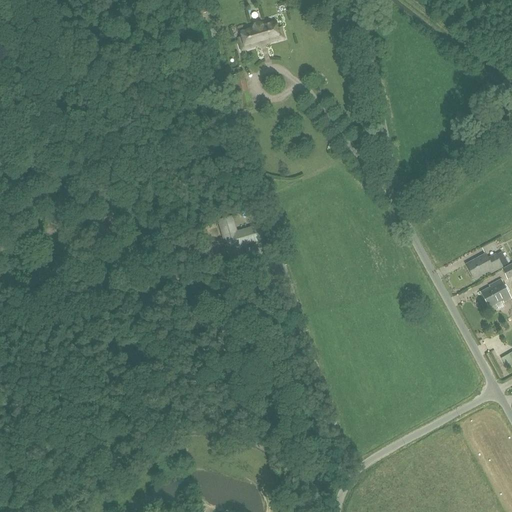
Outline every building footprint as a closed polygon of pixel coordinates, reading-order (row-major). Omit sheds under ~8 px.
[(241,34),(244,46),(257,42),(261,44),(265,43),(267,40),(273,38),(273,41),(284,38),(281,28),(278,29),(276,24),(264,27),(263,25),(259,23),(255,25),(253,28),(254,30),(241,34)] [(210,29),(212,39),(222,36),(219,26),(210,29)] [(232,83),(244,80),(242,74),(230,77),(232,83)] [(252,109),(250,103),(239,107),(240,110),(240,112),(252,109)] [(233,274),(248,269),(242,247),(264,240),(260,225),(237,231),(233,216),(218,221),(233,274)] [(491,273),(502,267),(507,264),(501,252),(488,259),(486,255),(466,265),(474,279),(490,271),(491,273)] [(511,277),(511,263),(501,269),(507,280),(511,277)] [(251,278),(245,281),(253,295),(258,292),(251,278)] [(502,300),(509,296),(510,296),(501,280),(495,284),(496,286),(482,293),(489,307),(494,305),(497,309),(499,310),(504,307),(504,305),(502,300)]
